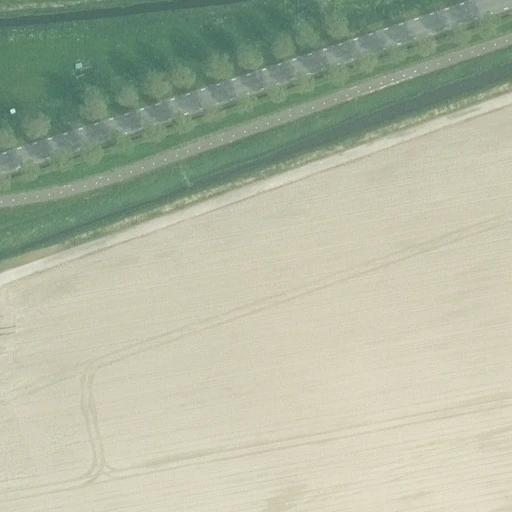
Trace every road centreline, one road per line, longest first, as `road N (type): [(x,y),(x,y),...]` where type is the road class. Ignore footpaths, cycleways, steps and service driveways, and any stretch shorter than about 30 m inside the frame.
road 1 (track): [(511,100),(0,281)]
road 2 (tertiary): [(0,165),(509,0)]
